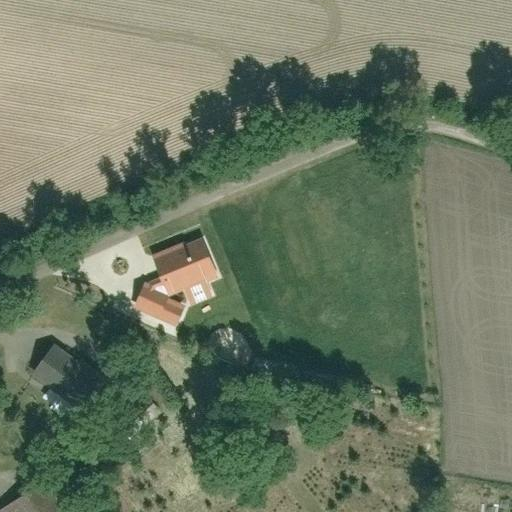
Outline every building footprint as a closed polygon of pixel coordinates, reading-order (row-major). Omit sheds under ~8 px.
[(225,236),(199,262),(240,302),(265,276),(225,236)] [(294,341),(251,339),(249,369),(292,371),(294,341)] [(50,347),(27,379),(78,415),(101,383),(50,347)] [(105,423),(121,444),(154,418),(138,397),(105,423)] [(61,511),(43,485),(1,511),(61,511)]
